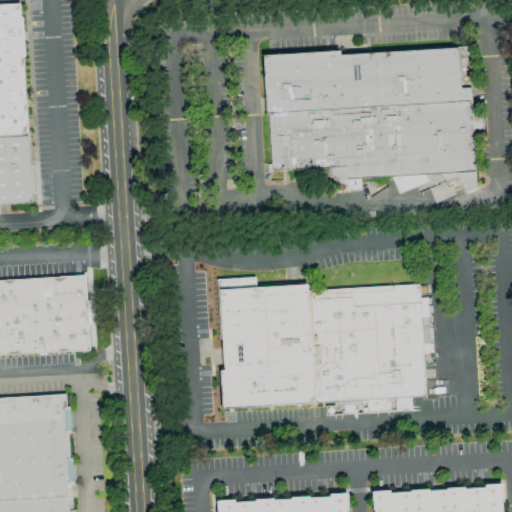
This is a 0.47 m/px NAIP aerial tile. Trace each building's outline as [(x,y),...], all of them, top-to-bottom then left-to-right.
[(0,203),(0,5),(18,4),(30,202),(0,203)] [(332,181),(327,168),(271,172),(267,114),(264,114),(260,56),(338,51),(338,55),(466,47),(475,187),(464,192),(457,177),(445,182),(441,174),(424,175),(427,182),(399,194),(392,177),(360,179),(361,190),(336,192),(335,181),(332,181)] [(0,355),(0,280),(84,276),(88,350),(0,355)] [(325,416),(324,407),(335,406),(335,403),(220,409),(218,371),(221,371),(217,290),(305,285),(305,291),(418,285),(424,398),(410,398),(411,411),(325,416)] [(0,511),(0,398),(64,394),(65,407),(67,407),(69,433),(67,433),(68,459),(70,459),(72,484),(70,485),(71,510),(73,510),(73,511),(0,511)] [(372,511),(372,510),(370,510),(369,492),(387,491),(387,494),(408,493),(408,491),(426,490),(426,492),(444,490),(444,489),(461,488),(462,489),(481,488),(481,485),(500,484),(501,502),(499,502),(499,511),(372,511)] [(214,511),(214,501),(232,500),(232,503),(253,502),(253,500),(271,499),(271,501),(288,500),(288,498),(307,497),(307,499),(327,497),(327,494),(345,493),(346,511),(344,511),(214,511)]
